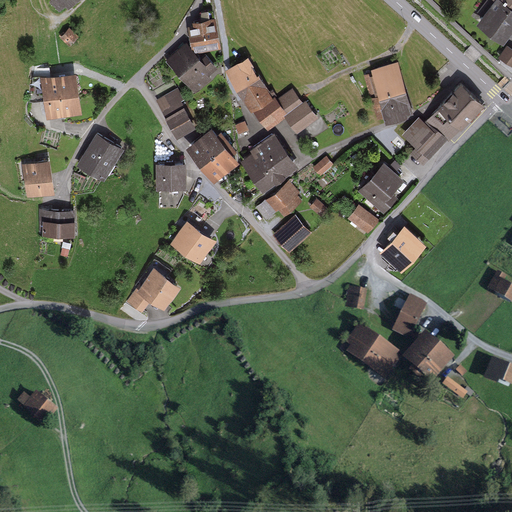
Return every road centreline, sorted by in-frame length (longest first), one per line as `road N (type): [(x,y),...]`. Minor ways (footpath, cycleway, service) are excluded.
road 1 (unclassified): [(299,293),(215,304),(143,327),(29,302),(0,309)]
road 2 (residential): [(501,97),(358,253)]
road 3 (residential): [(304,161),(278,129),(255,128),(228,73),(216,0)]
road 4 (residential): [(465,65),(433,102),(304,161)]
road 5 (residential): [(358,253),(469,336),(511,357)]
road 6 (residential): [(136,77),(243,211)]
road 7 (residential): [(136,77),(88,132),(59,194),(42,199)]
